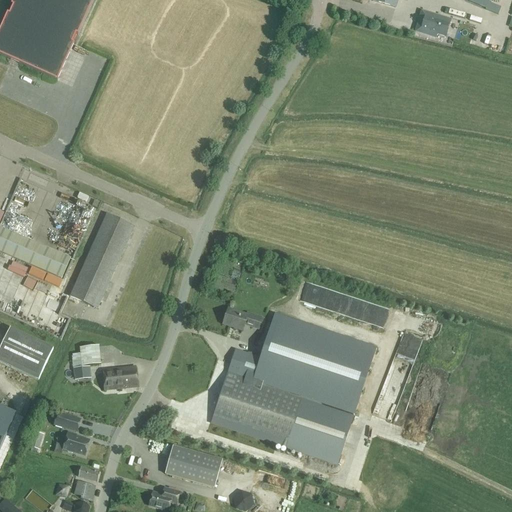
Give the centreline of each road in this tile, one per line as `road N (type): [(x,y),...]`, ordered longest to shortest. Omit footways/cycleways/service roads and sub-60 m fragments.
road 1 (unclassified): [(100,511),(115,451),(161,364),(204,230)]
road 2 (unclassified): [(204,230),(247,137),(314,27),(318,0)]
road 3 (unclassified): [(204,230),(0,140)]
